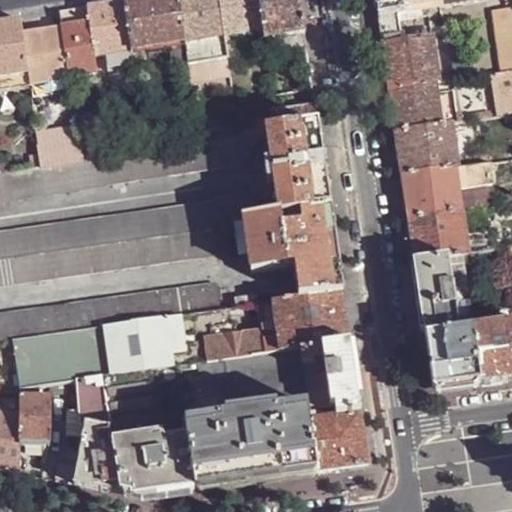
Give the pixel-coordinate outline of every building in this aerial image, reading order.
[(179,0),(135,0),(126,2),(133,51),(185,42),(179,0)] [(220,0),(179,0),(185,42),(225,36),(220,0)] [(260,0),(220,0),(225,36),(264,29),(260,0)] [(300,0),(260,0),(264,29),(265,34),(266,40),(279,38),(305,34),(300,0)] [(376,0),(380,23),(398,20),(420,17),(419,10),(418,0),(376,0)] [(442,0),(418,0),(419,10),(429,9),(443,6),(442,0)] [(126,2),(89,8),(96,57),(106,56),(133,51),(126,2)] [(96,57),(89,8),(62,13),(64,28),(70,78),(98,73),(96,57)] [(511,8),(497,11),(499,26),(511,23),(511,8)] [(429,9),(419,10),(420,17),(430,16),(429,9)] [(21,19),(0,22),(0,79),(28,74),(23,34),(21,19)] [(380,23),(383,41),(401,38),(398,20),(380,23)] [(511,23),(499,26),(505,65),(506,72),(508,72),(511,71),(511,23)] [(70,78),(64,28),(23,34),(28,74),(30,87),(30,88),(34,87),(52,84),(51,81),(64,79),(70,78)] [(383,41),(390,89),(437,82),(439,82),(432,34),(401,38),(383,41)] [(225,36),(185,42),(188,63),(192,83),(231,77),(225,36)] [(279,38),(266,40),(268,52),(281,50),(279,38)] [(133,51),(106,56),(109,71),(135,67),(133,51)] [(505,65),(484,68),(485,75),(506,72),(505,65)] [(511,84),(511,101),(507,103),(508,108),(498,109),(499,118),(511,115),(511,71),(508,72),(510,85),(511,84)] [(28,74),(0,79),(0,91),(30,87),(28,74)] [(51,81),(52,84),(34,87),(37,100),(67,95),(64,79),(51,81)] [(437,82),(390,89),(396,133),(443,126),(438,96),(437,82)] [(452,125),(455,124),(451,94),(438,96),(443,126),(452,125)] [(280,109),(276,110),(277,120),(279,131),(319,125),(316,104),(280,109)] [(477,112),(479,121),(499,118),(498,109),(477,112)] [(479,121),(477,112),(457,115),(459,124),(479,121)] [(277,120),(238,127),(239,137),(259,134),(266,133),(279,131),(277,120)] [(279,131),(266,133),(269,150),(271,165),(274,185),(279,217),(331,210),(321,142),(319,125),(279,131)] [(443,126),(396,133),(402,176),(457,169),(459,168),(458,161),(452,125),(443,126)] [(77,127),(37,133),(42,169),(82,162),(77,127)] [(238,127),(198,133),(200,143),(239,137),(238,127)] [(143,130),(127,133),(130,155),(146,152),(144,135),(143,130)] [(166,131),(144,135),(146,152),(169,148),(166,131)] [(130,155),(82,162),(42,169),(0,175),(0,203),(240,165),(259,134),(239,137),(200,143),(169,148),(146,152),(130,155)] [(459,168),(491,164),(490,157),(458,161),(459,168)] [(459,168),(457,169),(460,189),(494,184),(491,164),(459,168)] [(274,185),(271,165),(265,165),(268,186),(274,185)] [(457,169),(402,176),(408,220),(463,212),(460,189),(457,169)] [(225,230),(224,225),(234,224),(244,222),(260,220),(256,194),(221,200),(215,201),(215,204),(0,234),(0,260),(174,237),(225,230)] [(260,220),(244,222),(248,255),(251,274),(294,268),(296,282),(299,300),(343,294),(340,275),(331,210),(279,217),(260,220)] [(463,212),(408,220),(415,263),(462,256),(470,255),(467,242),(463,212)] [(244,222),(234,224),(238,256),(248,255),(244,222)] [(174,237),(0,260),(0,285),(228,255),(225,230),(174,237)] [(487,240),(467,242),(470,255),(475,255),(489,253),(487,240)] [(509,250),(497,251),(499,269),(511,266),(511,259),(509,250)] [(462,256),(464,274),(478,271),(475,255),(470,255),(462,256)] [(415,263),(425,337),(453,334),(473,331),(472,327),(471,322),(464,274),(462,256),(415,263)] [(217,286),(0,316),(0,343),(13,342),(133,325),(221,312),(217,286)] [(299,300),(273,304),(259,306),(260,319),(262,332),(262,333),(273,332),(277,353),(281,353),(302,350),(321,347),(350,343),(343,294),(299,300)] [(255,297),(235,299),(235,304),(236,309),(257,306),(255,297)] [(223,324),(260,319),(259,306),(257,306),(236,309),(231,310),(221,312),(223,324)] [(221,312),(133,325),(139,373),(151,371),(177,368),(196,365),(201,364),(203,364),(207,364),(204,340),(203,327),(223,324),(221,312)] [(480,385),(511,380),(511,324),(473,331),(475,347),(480,385)] [(139,373),(133,325),(13,342),(20,390),(77,382),(102,378),(139,373)] [(473,331),(453,334),(455,350),(475,347),(473,331)] [(204,340),(207,364),(253,357),(277,353),(273,332),(262,333),(262,332),(204,340)] [(453,334),(425,337),(431,375),(450,389),(480,385),(475,347),(455,350),(453,334)] [(338,419),(361,416),(350,343),(321,347),(330,408),(335,408),(337,418),(338,419)] [(321,347),(302,350),(310,411),(330,408),(321,347)] [(277,353),(253,357),(267,467),(279,466),(281,480),(319,474),(312,422),(310,411),(302,350),(281,353),(277,353)] [(221,489),(270,482),(267,467),(253,357),(207,364),(203,364),(201,364),(221,489)] [(202,408),(183,412),(188,441),(196,493),(221,489),(201,364),(196,365),(202,408)] [(139,373),(102,378),(110,432),(112,446),(161,439),(151,371),(139,373)] [(102,378),(77,382),(80,413),(81,426),(110,432),(102,378)] [(52,399),(21,399),(21,414),(20,444),(28,444),(50,444),(52,399)] [(55,483),(76,487),(119,495),(112,446),(110,432),(81,426),(80,413),(71,411),(66,436),(84,440),(78,470),(61,467),(56,472),(55,483)] [(0,413),(0,472),(20,476),(20,444),(21,414),(0,413)] [(312,422),(319,474),(368,467),(361,416),(338,419),(337,418),(312,422)] [(161,439),(112,446),(119,495),(143,501),(170,497),(162,445),(161,439)] [(188,441),(162,445),(170,497),(196,493),(188,441)] [(50,444),(28,444),(28,455),(48,455),(50,444)] [(279,466),(267,467),(270,482),(281,480),(279,466)]
